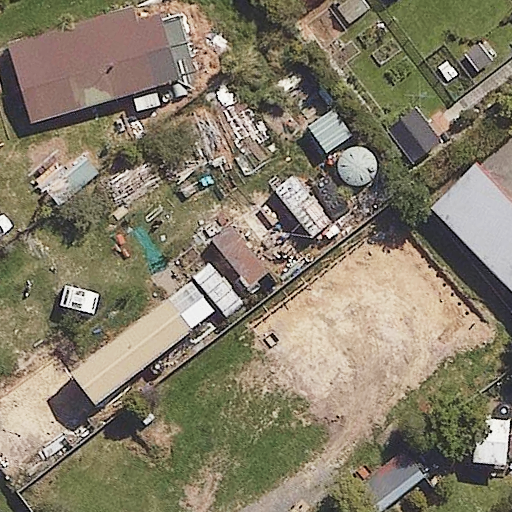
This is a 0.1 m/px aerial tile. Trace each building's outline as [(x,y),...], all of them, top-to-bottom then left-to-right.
[(174,82),(152,6),(6,48),(28,124),(174,82)] [(511,210),(471,168),(428,210),(511,296),(511,210)] [(498,312),(455,264),(431,286),(474,334),(498,312)] [(232,305),(205,271),(68,378),(95,412),(232,305)] [(219,376),(188,364),(177,394),(208,406),(219,376)] [(285,440),(272,409),(213,432),(225,464),(285,440)] [(511,422),(472,420),(470,461),(508,463),(511,422)]
